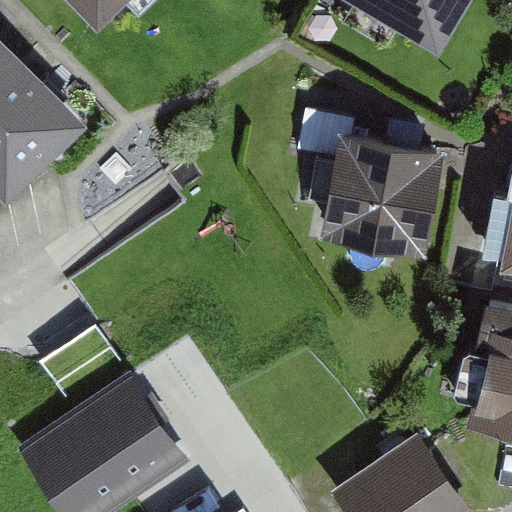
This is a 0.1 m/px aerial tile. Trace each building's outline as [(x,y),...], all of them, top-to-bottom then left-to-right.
[(77,0),(97,21),(119,0),(77,0)] [(475,0),(343,0),(442,58),(475,0)] [(84,121),(0,32),(0,190),(5,196),(84,121)] [(450,149),(344,131),(326,236),(432,255),(450,149)] [(511,189),(496,267),(511,270),(511,189)] [(511,435),(511,329),(492,325),(470,427),(511,435)] [(137,370),(26,443),(71,511),(111,511),(195,458),(137,370)] [(425,424),(338,482),(357,511),(482,511),(484,511),(425,424)] [(232,511),(221,496),(197,511),(232,511)]
